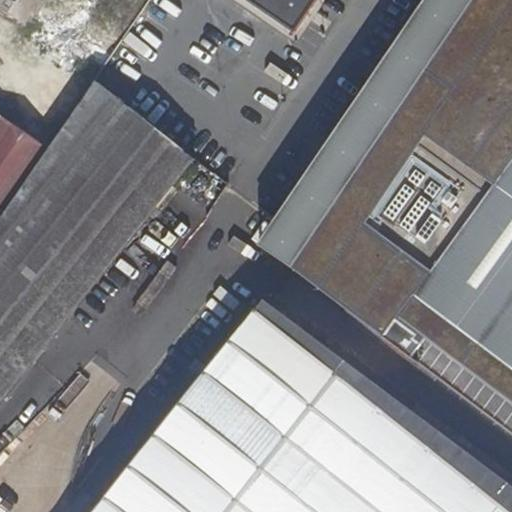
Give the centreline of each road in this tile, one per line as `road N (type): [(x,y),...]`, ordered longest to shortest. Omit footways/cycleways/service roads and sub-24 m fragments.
road 1 (unknown): [(436,0),(304,183),(299,202),(306,247),(384,303)]
road 2 (unknown): [(384,303),(511,139)]
road 3 (unknown): [(384,303),(511,393)]
